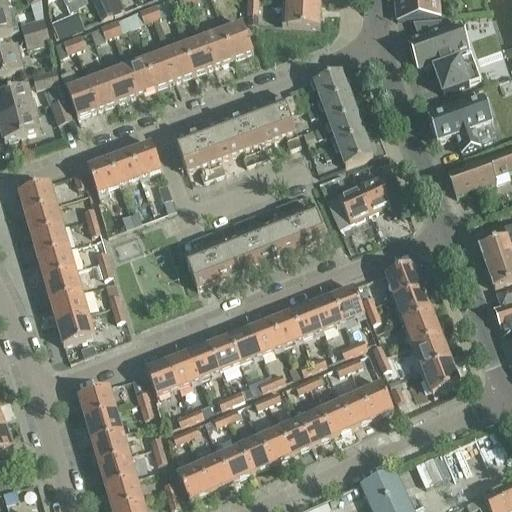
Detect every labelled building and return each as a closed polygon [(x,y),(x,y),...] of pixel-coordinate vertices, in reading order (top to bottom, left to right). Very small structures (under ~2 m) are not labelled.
[(25,0),(29,8),(42,3),(40,0),(25,0)] [(73,0),(72,1),(77,12),(79,12),(85,9),(87,8),(83,0),(73,0)] [(113,19),(104,0),(95,0),(92,2),(102,25),(113,19)] [(118,0),(104,0),(113,19),(114,19),(115,20),(125,15),(118,0)] [(191,10),(187,0),(180,0),(178,1),(183,13),(191,10)] [(196,0),(187,0),(191,10),(199,6),(196,0)] [(287,0),(288,8),(321,9),(321,0),(287,0)] [(439,0),(394,0),(397,25),(441,21),(439,0)] [(69,2),(64,4),(65,7),(69,16),(70,18),(72,17),(78,15),(77,12),(72,1),(69,2)] [(259,6),(249,6),(248,19),(258,20),(259,6)] [(321,9),(288,8),(286,31),(320,32),(321,9)] [(157,10),(148,13),(153,25),(161,22),(157,10)] [(153,25),(148,13),(140,16),(144,28),(153,25)] [(5,14),(0,15),(0,39),(12,36),(5,14)] [(58,29),(63,40),(76,34),(72,23),(58,29)] [(21,30),(24,42),(48,36),(44,24),(21,30)] [(449,25),(415,28),(420,43),(408,47),(418,73),(432,68),(443,98),(469,89),(458,59),(470,54),(460,28),(452,31),(449,25)] [(118,26),(110,29),(114,41),(123,38),(118,26)] [(243,28),(223,35),(234,64),(254,57),(243,28)] [(114,41),(110,29),(101,32),(106,44),(114,41)] [(223,35),(204,43),(215,72),(234,64),(223,35)] [(48,36),(24,42),(28,54),(51,48),(48,36)] [(80,41),(72,44),(76,56),(85,53),(80,41)] [(204,43),(184,50),(195,79),(215,72),(204,43)] [(76,56),(72,44),(63,47),(68,59),(76,56)] [(57,50),(55,50),(60,62),(68,59),(63,47),(57,50)] [(184,50),(165,57),(176,86),(195,79),(184,50)] [(0,56),(0,81),(22,75),(16,52),(0,56)] [(165,57),(145,65),(156,93),(176,86),(165,57)] [(145,65),(126,72),(136,101),(156,93),(145,65)] [(126,72),(106,79),(117,108),(136,101),(126,72)] [(59,88),(56,75),(33,80),(36,93),(59,88)] [(314,87),(322,108),(350,98),(342,77),(314,87)] [(106,79),(87,86),(97,115),(117,108),(106,79)] [(97,115),(87,86),(67,94),(78,123),(97,115)] [(311,100),(309,89),(300,93),(304,103),(311,100)] [(0,98),(0,122),(33,113),(27,91),(0,98)] [(429,123),(428,124),(431,133),(432,134),(437,149),(438,149),(438,148),(455,142),(461,160),(481,152),(476,140),(474,135),(492,128),(492,129),(493,129),(492,126),(484,103),(483,104),(477,106),(475,100),(474,97),(437,111),(440,120),(429,124),(429,123)] [(322,108),(330,129),(358,119),(350,98),(322,108)] [(290,103),(262,114),(274,145),(287,141),(289,146),(287,146),(290,155),(301,151),(289,118),(295,116),(290,103)] [(51,109),(59,130),(73,125),(65,104),(51,109)] [(307,114),(311,124),(318,121),(317,110),(307,114)] [(33,113),(0,122),(0,128),(5,145),(39,136),(33,113)] [(262,114),(241,122),(258,167),(268,163),(265,155),(263,155),(261,150),(274,145),(262,114)] [(330,129),(338,150),(365,140),(358,119),(330,129)] [(241,122),(219,130),(231,162),(243,157),(245,162),(243,163),(246,171),(258,167),(241,122)] [(219,130),(197,138),(214,183),(225,179),(222,171),(220,171),(218,166),(231,162),(219,130)] [(315,135),(319,145),(326,143),(325,131),(315,135)] [(214,183),(197,138),(176,146),(187,178),(201,173),(203,178),(201,178),(204,187),(214,183)] [(365,140),(338,150),(345,172),(373,161),(365,140)] [(152,148),(130,156),(141,184),(162,176),(152,148)] [(323,156),(327,166),(334,164),(333,152),(323,156)] [(511,155),(448,179),(457,203),(497,188),(493,179),(507,174),(509,178),(511,177),(511,155)] [(130,156),(109,164),(119,192),(141,184),(130,156)] [(119,192),(109,164),(88,172),(98,200),(119,192)] [(75,181),(78,194),(87,191),(84,178),(75,181)] [(379,183),(359,192),(371,219),(391,209),(387,200),(379,183)] [(19,197),(25,219),(57,210),(50,188),(19,197)] [(87,191),(78,194),(81,203),(90,200),(87,191)] [(359,192),(338,201),(351,228),(371,219),(359,192)] [(399,195),(387,200),(391,209),(391,210),(403,205),(399,195)] [(351,228),(338,201),(327,206),(340,234),(351,228)] [(173,204),(164,208),(168,219),(177,216),(173,204)] [(297,204),(287,208),(305,253),(327,244),(314,212),(301,218),(299,213),(301,212),(297,204)] [(283,225),(271,229),(284,261),(305,253),(287,208),(276,212),(279,221),(282,220),(283,225)] [(25,219),(32,241),(63,232),(57,210),(25,219)] [(85,217),(87,225),(96,222),(94,214),(85,217)] [(138,217),(130,220),(134,232),(143,229),(138,217)] [(134,232),(130,220),(122,223),(127,235),(134,232)] [(255,220),(244,225),(262,270),(284,261),(271,229),(258,234),(256,230),(258,229),(255,220)] [(96,222),(87,225),(92,241),(101,239),(96,222)] [(241,241),(228,246),(241,278),(262,270),(244,225),(234,229),(237,237),(239,237),(241,241)] [(32,241),(38,263),(70,254),(63,232),(32,241)] [(213,237),(201,242),(219,287),(241,278),(228,246),(216,251),(214,246),(216,246),(213,237)] [(511,240),(480,252),(495,294),(511,287),(511,240)] [(219,287),(201,242),(191,246),(195,254),(197,253),(199,258),(185,263),(198,295),(219,287)] [(38,263),(45,285),(76,276),(70,254),(38,263)] [(98,260),(100,269),(109,266),(107,257),(98,260)] [(109,266),(100,269),(105,285),(114,282),(109,266)] [(386,280),(395,304),(423,293),(413,269),(386,280)] [(45,285),(51,307),(82,298),(76,276),(45,285)] [(354,293),(333,301),(344,328),(365,320),(354,293)] [(395,304),(405,328),(432,317),(423,293),(395,304)] [(511,294),(497,299),(501,311),(511,308),(511,294)] [(361,300),(367,315),(375,312),(369,296),(361,300)] [(51,307),(58,329),(89,320),(82,298),(51,307)] [(110,303),(113,312),(122,310),(119,301),(110,303)] [(333,301),(313,309),(323,336),(344,328),(333,301)] [(511,308),(501,311),(494,314),(504,341),(511,338),(511,308)] [(313,309),(292,317),(303,344),(323,336),(313,309)] [(122,310),(113,312),(117,328),(126,325),(122,310)] [(375,312),(367,315),(373,329),(381,326),(375,312)] [(292,317),(271,325),(282,352),(303,344),(292,317)] [(405,328),(414,351),(441,341),(432,317),(405,328)] [(89,320),(58,329),(64,351),(95,342),(89,320)] [(271,325),(250,334),(261,361),(282,352),(271,325)] [(250,334),(230,342),(240,369),(261,361),(250,334)] [(414,351),(423,375),(451,364),(441,341),(414,351)] [(230,342),(209,350),(220,377),(240,369),(230,342)] [(364,345),(353,350),(356,358),(368,353),(364,345)] [(93,350),(81,355),(84,363),(96,358),(93,350)] [(209,350),(188,358),(199,385),(220,377),(209,350)] [(356,358),(353,350),(341,355),(344,363),(356,358)] [(373,354),(378,365),(386,362),(381,350),(373,354)] [(188,358),(167,367),(178,394),(199,385),(188,358)] [(323,362),(312,367),(315,375),(327,370),(323,362)] [(386,362),(378,365),(383,378),(391,374),(386,362)] [(360,363),(348,368),(352,376),(363,371),(360,363)] [(451,364),(423,375),(432,399),(460,388),(451,364)] [(178,394),(167,367),(147,375),(157,402),(178,394)] [(315,375),(312,367),(300,372),(303,380),(315,375)] [(352,376),(348,368),(336,373),(340,381),(352,376)] [(282,379),(270,384),(274,392),(286,387),(282,379)] [(319,380),(307,385),(311,393),(322,388),(319,380)] [(274,392),(270,384),(259,389),(263,397),(274,392)] [(311,393),(307,385),(296,390),(299,398),(311,393)] [(382,388),(361,398),(373,424),(394,415),(382,388)] [(79,401),(86,424),(116,415),(109,392),(79,401)] [(250,393),(241,396),(245,405),(253,401),(250,393)] [(392,396),(397,408),(405,405),(400,393),(392,396)] [(241,396),(229,402),(232,410),(245,405),(241,396)] [(146,397),(137,400),(138,400),(140,408),(142,407),(149,405),(147,397),(146,397)] [(278,397),(266,402),(269,410),(281,405),(278,397)] [(361,398),(341,407),(353,433),(373,424),(361,398)] [(232,410),(229,402),(218,406),(222,414),(232,410)] [(269,410),(266,402),(254,407),(258,415),(269,410)] [(142,407),(140,408),(145,425),(154,422),(149,405),(142,407)] [(341,407),(321,416),(332,442),(353,433),(341,407)] [(201,414),(188,419),(191,427),(204,422),(201,414)] [(237,414),(225,420),(228,428),(240,423),(237,414)] [(86,424),(92,447),(123,438),(116,415),(86,424)] [(321,416),(300,425),(312,451),(332,442),(321,416)] [(191,427),(188,419),(177,423),(181,432),(191,427)] [(228,428),(225,420),(214,424),(217,432),(228,428)] [(300,425),(280,434),(292,460),(312,451),(300,425)] [(5,431),(0,432),(0,458),(13,454),(5,431)] [(196,432),(183,437),(187,445),(199,440),(196,432)] [(280,434),(259,443),(271,470),(292,460),(280,434)] [(172,442),(167,444),(169,452),(170,452),(171,451),(176,449),(187,445),(183,437),(173,441),(172,442)] [(92,447),(99,470),(130,461),(123,438),(92,447)] [(151,445),(153,454),(162,451),(160,443),(151,445)] [(259,443),(239,452),(251,479),(271,470),(259,443)] [(162,451),(153,454),(158,470),(167,467),(162,451)] [(239,452),(219,461),(231,488),(251,479),(239,452)] [(99,470),(106,493),(137,484),(130,461),(99,470)] [(219,461),(198,470),(210,497),(231,488),(219,461)] [(210,497),(198,470),(178,480),(190,506),(210,497)] [(360,489),(370,511),(411,511),(394,473),(360,489)] [(106,493),(111,511),(126,511),(143,507),(137,484),(106,493)] [(511,511),(511,487),(484,502),(483,501),(466,510),(467,511),(479,511),(488,511),(511,511)] [(164,491),(167,500),(176,497),(173,488),(164,491)] [(16,494),(3,498),(7,510),(19,506),(16,494)] [(180,511),(176,497),(167,500),(170,511),(180,511)]
